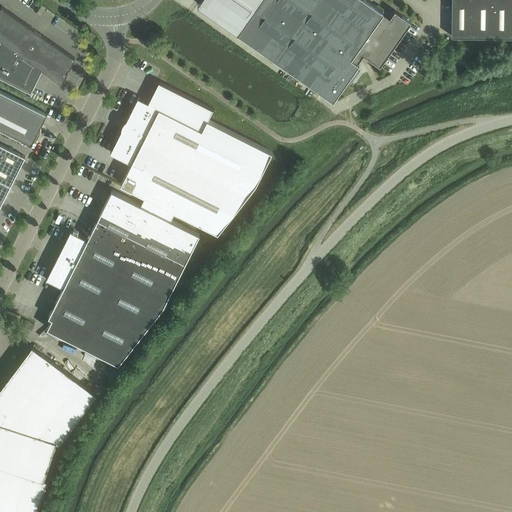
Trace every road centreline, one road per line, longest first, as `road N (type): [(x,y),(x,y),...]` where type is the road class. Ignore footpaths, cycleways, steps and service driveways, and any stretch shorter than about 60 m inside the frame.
road 1 (unclassified): [(131,511),(163,449),(210,385),(358,214),(442,145),(511,119)]
road 2 (unclassified): [(0,288),(111,67),(113,17)]
road 3 (track): [(387,140),(392,127),(511,88)]
